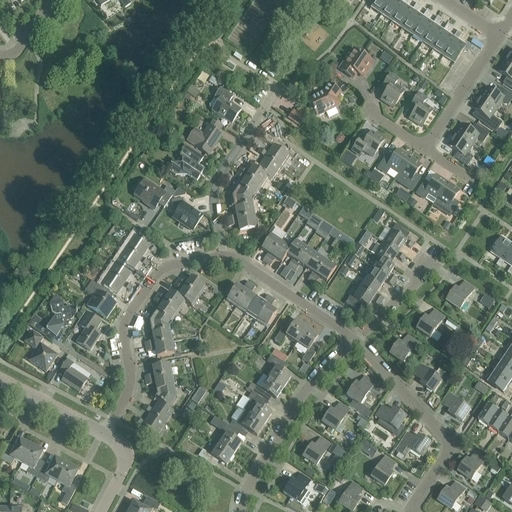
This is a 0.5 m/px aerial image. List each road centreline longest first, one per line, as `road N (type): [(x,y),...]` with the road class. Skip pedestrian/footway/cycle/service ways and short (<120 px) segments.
road 1 (residential): [(407,511),(451,444),(353,339)]
road 2 (residential): [(238,511),(314,378),(353,339)]
road 3 (residential): [(128,389),(123,328),(151,280),(169,265),(223,256)]
road 4 (residential): [(223,256),(215,186),(276,91)]
road 5 (residential): [(223,256),(353,339)]
road 6 (residential): [(498,36),(424,149)]
